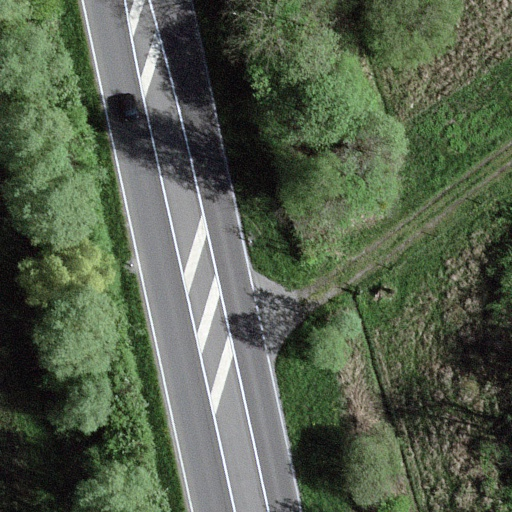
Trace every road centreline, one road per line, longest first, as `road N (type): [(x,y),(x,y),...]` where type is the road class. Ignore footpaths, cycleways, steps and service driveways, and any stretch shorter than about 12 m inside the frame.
road 1 (primary): [(142,0),(250,511)]
road 2 (track): [(511,143),(214,343)]
